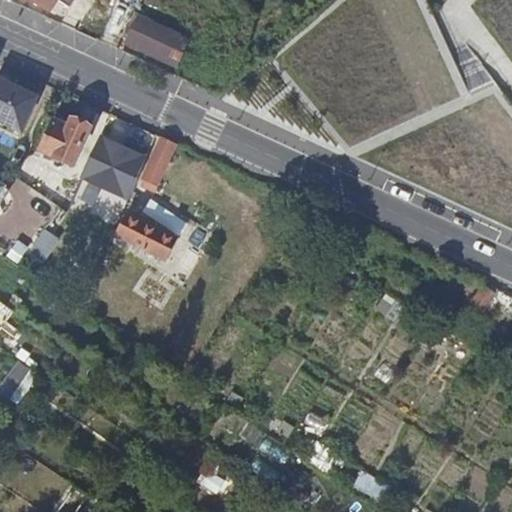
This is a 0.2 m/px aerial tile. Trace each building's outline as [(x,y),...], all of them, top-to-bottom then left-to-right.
[(60,0),(72,7),(76,0),(33,0),(51,11),(57,0),(60,0)] [(191,40),(140,17),(128,44),(178,67),(191,40)] [(0,126),(19,135),(37,97),(0,80),(0,126)] [(41,151),(73,165),(90,127),(73,119),(69,128),(54,122),(41,151)] [(146,158),(137,178),(155,187),(174,143),(156,135),(146,158)] [(83,176),(128,197),(137,178),(146,158),(101,137),(83,176)] [(167,259),(176,240),(127,215),(117,235),(167,259)] [(42,230),(30,252),(43,260),(56,238),(42,230)] [(15,237),(7,255),(21,261),(29,244),(15,237)] [(483,286),(466,311),(479,319),(496,294),(483,286)] [(383,295),(375,310),(391,318),(398,304),(383,295)] [(17,359),(4,381),(24,394),(37,372),(17,359)] [(304,426),(326,432),(330,416),(308,411),(304,426)] [(315,444),(308,461),(338,472),(345,455),(315,444)] [(207,465),(198,481),(220,493),(228,477),(207,465)] [(370,493),(377,476),(360,469),(353,486),(370,493)]
